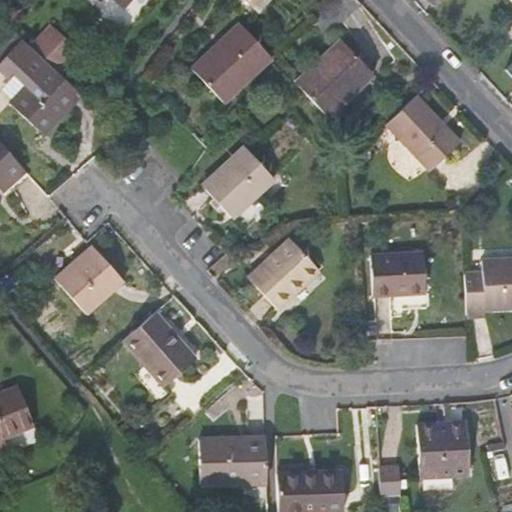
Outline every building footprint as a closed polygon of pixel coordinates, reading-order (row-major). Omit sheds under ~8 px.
[(245,0),(258,11),(268,0),(245,0)] [(223,103),(272,58),(238,22),(190,68),(223,103)] [(46,62),(49,65),(68,45),(56,33),(37,53),(46,62)] [(309,98),(324,114),(351,89),(354,92),(373,74),(340,39),(294,82),(309,98)] [(65,112),(81,95),(57,73),(49,65),(46,62),(37,53),(24,41),(16,50),(12,47),(0,59),(0,66),(22,87),(8,102),(40,132),(62,109),(65,112)] [(76,53),(68,45),(49,65),(57,73),(76,53)] [(459,142),(415,95),(385,124),(429,170),(459,142)] [(0,190),(1,191),(24,170),(0,143),(0,190)] [(273,178),(244,146),(201,186),(230,217),(273,178)] [(276,309),(318,270),(289,239),(247,277),(276,309)] [(123,280),(91,245),(77,258),(80,261),(56,282),(85,313),(123,280)] [(425,308),(422,251),(369,255),(371,296),(389,295),(390,309),(425,308)] [(511,258),(481,260),(481,272),(464,273),(465,310),(465,315),(483,314),(483,309),(511,307),(511,258)] [(194,358),(154,312),(122,340),(162,386),(194,358)] [(33,425),(19,390),(2,397),(0,393),(0,392),(0,432),(1,433),(3,437),(33,425)] [(468,474),(465,422),(415,424),(418,476),(468,474)] [(264,437),(198,439),(199,484),(266,482),(264,437)] [(503,448),(502,442),(486,445),(486,451),(503,448)] [(400,495),(398,465),(377,466),(379,496),(400,495)] [(342,511),(341,474),(309,476),(309,471),(275,472),(276,511),(342,511)]
